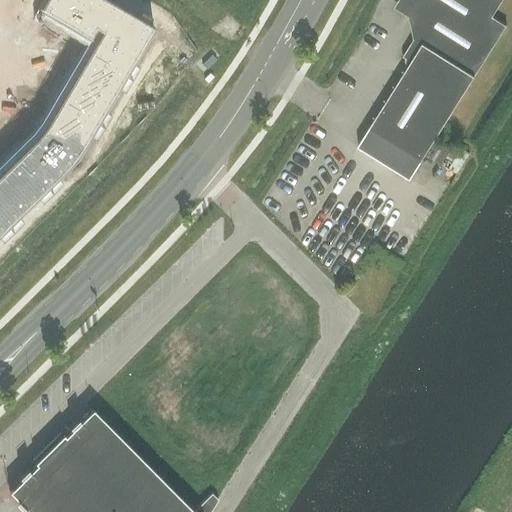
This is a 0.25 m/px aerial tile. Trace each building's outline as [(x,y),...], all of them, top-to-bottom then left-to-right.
[(0,232),(76,158),(153,26),(109,0),(43,0),(38,8),(88,38),(95,27),(101,30),(94,41),(46,124),(36,136),(0,171),(0,232)] [(427,154),(508,26),(490,15),(499,0),(404,0),(400,6),(417,17),(420,30),(404,56),(412,62),(358,147),(393,168),(403,151),(421,163),(427,154)] [(441,204),(453,184),(435,174),(424,195),(441,204)] [(410,204),(395,230),(415,241),(430,215),(410,204)] [(29,511),(210,511),(218,500),(212,493),(194,511),(93,409),(9,492),(13,495),(29,511)]
